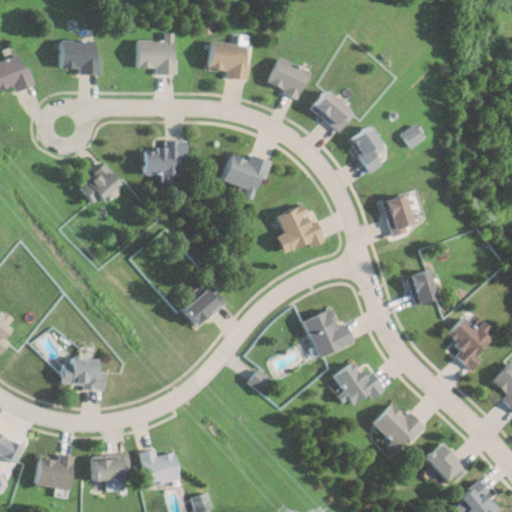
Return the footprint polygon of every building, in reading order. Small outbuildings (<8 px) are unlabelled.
[(149,74),(169,74),(170,33),(158,33),(157,40),(130,40),(130,67),(149,68),(149,74)] [(72,74),(95,74),(95,55),(89,55),(89,40),(53,40),(53,68),(72,68),(72,74)] [(218,78),(239,80),(243,46),(203,41),(200,69),(219,71),(218,78)] [(0,58),(0,87),(7,85),(9,90),(29,84),(23,66),(18,67),(14,54),(0,58)] [(300,69),(268,59),(259,88),(291,97),(300,69)] [(345,116),(318,90),(302,106),(329,132),(345,116)] [(416,138),(406,125),(393,134),(403,147),(416,138)] [(360,173),(374,165),(367,153),(375,149),(363,126),(341,138),(360,173)] [(173,155),(181,155),(181,139),(157,140),(157,149),(137,149),(138,175),(173,174),(173,155)] [(215,182),(236,187),(234,195),(250,200),(261,160),(244,155),(243,161),(223,155),(215,182)] [(90,205),(116,180),(98,162),(72,187),(90,205)] [(398,225),(406,222),(396,195),(375,202),(388,236),(400,232),(398,225)] [(271,214),(277,233),(270,236),(276,254),(317,239),(304,202),(271,214)] [(412,305),(433,298),(423,269),(402,277),(412,305)] [(192,327),(219,301),(203,283),(176,310),(192,327)] [(298,319),(312,356),(349,342),(341,321),(331,325),(325,309),(298,319)] [(0,333),(10,322),(0,313),(0,348),(6,341),(0,335),(0,333)] [(470,368),(478,359),(472,353),(487,339),(481,333),(486,328),(479,321),(471,328),(459,317),(439,337),(470,368)] [(93,358),(58,358),(57,387),(100,388),(100,371),(92,371),(93,358)] [(348,404),(364,393),(368,398),(381,389),(367,371),(360,376),(348,360),(328,375),(339,390),(331,395),(337,403),(344,398),(348,404)] [(511,366),(506,361),(488,381),(501,394),(498,399),(511,412),(511,366)] [(390,454),(419,424),(405,411),(400,416),(387,403),(368,423),(386,441),(381,446),(390,454)] [(0,433),(0,455),(8,438),(0,433)] [(446,474),(451,479),(462,467),(436,441),(418,459),(440,480),(446,474)] [(143,484),(176,477),(171,451),(153,454),(151,447),(136,451),(143,484)] [(70,454),(55,452),(54,458),(35,455),(31,482),(65,487),(70,454)] [(87,456),(88,478),(121,476),(120,467),(125,467),(124,454),(87,456)] [(464,511),(488,511),(495,507),(473,480),(452,497),(464,511)] [(189,497),(194,511),(195,511),(210,507),(204,491),(189,497)]
